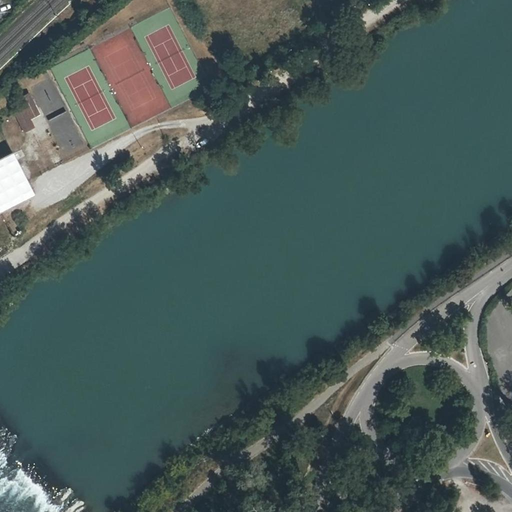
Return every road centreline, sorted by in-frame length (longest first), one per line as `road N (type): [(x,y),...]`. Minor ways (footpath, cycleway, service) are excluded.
road 1 (track): [(0,271),(221,124)]
road 2 (unclassified): [(493,279),(459,299),(388,368)]
road 3 (tertiary): [(368,394),(333,449),(308,511)]
road 4 (tertiary): [(368,394),(366,426),(381,455),(408,471),(440,470)]
